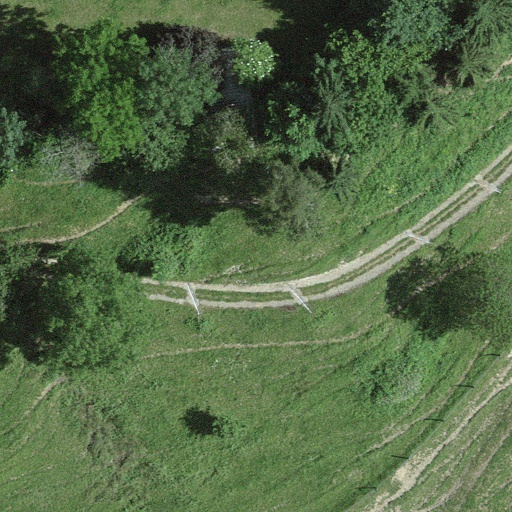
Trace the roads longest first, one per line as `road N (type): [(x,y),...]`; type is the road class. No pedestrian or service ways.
road 1 (track): [(511,161),(374,265),(310,294),(105,282),(0,253)]
road 2 (track): [(511,392),(427,511)]
